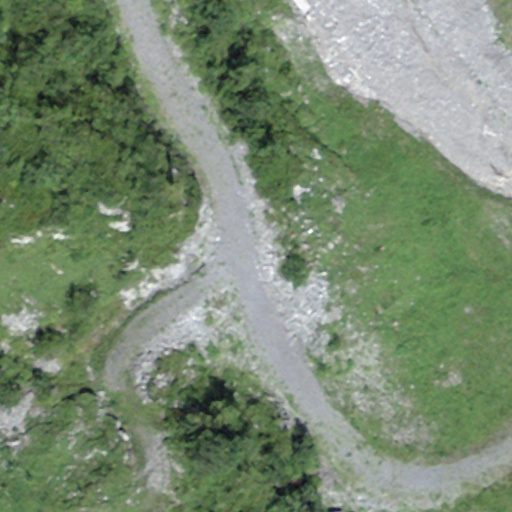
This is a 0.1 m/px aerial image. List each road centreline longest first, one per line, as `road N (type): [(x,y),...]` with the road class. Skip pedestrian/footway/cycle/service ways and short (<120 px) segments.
road 1 (track): [(130,0),(236,215),(248,289),(293,381),(349,457),(384,477),(418,483),(463,474),(511,450)]
road 2 (track): [(121,511),(141,502),(156,476),(153,448),(120,368),(128,344),(243,259)]
